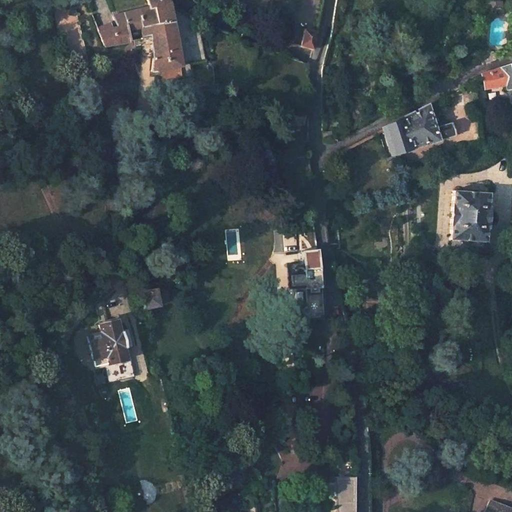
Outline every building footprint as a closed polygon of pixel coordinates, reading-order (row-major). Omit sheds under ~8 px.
[(148,0),(149,1),(151,10),(114,15),(117,29),(112,29),(111,23),(97,26),(101,46),(128,42),(126,31),(140,29),(142,39),(149,38),(154,60),(151,60),(150,73),(156,73),(156,71),(181,68),(167,0),(148,0)] [(313,46),(315,31),(305,29),(301,46),(307,49),(309,49),(311,48),(312,48),(312,47),(313,46)] [(481,87),(501,84),(502,89),(511,87),(511,63),(501,67),(482,75),(479,76),(481,87)] [(393,152),(407,149),(407,147),(433,140),(433,141),(452,136),(448,123),(430,127),(424,107),(419,110),(381,129),(389,153),(393,152)] [(292,115),(291,135),(305,135),(305,115),(292,115)] [(324,142),(326,142),(332,139),(330,128),(321,130),(322,139),(324,142)] [(487,194),(451,191),(447,239),(483,243),(484,229),(485,229),(487,208),(486,207),(487,194)] [(316,260),(304,260),(304,269),(300,269),(298,266),(294,266),(292,269),(292,274),(287,274),(288,284),(293,284),(293,288),(301,288),(302,314),(306,314),(306,317),(315,316),(315,314),(319,314),(316,267),(316,260)] [(159,289),(137,295),(140,309),(163,304),(165,300),(162,291),(159,289)] [(118,331),(115,319),(96,323),(99,332),(85,335),(91,358),(104,355),(106,363),(124,359),(121,346),(124,345),(120,330),(118,331)] [(352,511),(352,477),(329,477),(329,511),(352,511)] [(511,511),(489,501),(484,511),(511,511)]
